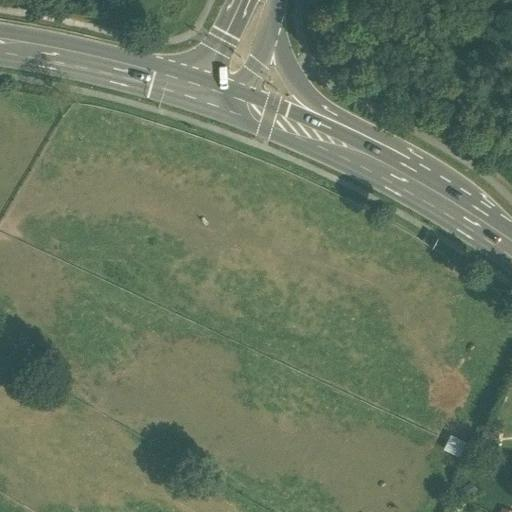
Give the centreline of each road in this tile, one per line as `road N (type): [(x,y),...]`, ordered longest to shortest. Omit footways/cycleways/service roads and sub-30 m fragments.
road 1 (secondary): [(204,94),(400,176)]
road 2 (secondary): [(204,94),(0,50)]
road 3 (secondary): [(400,176),(293,78),(269,21)]
road 4 (secondary): [(400,176),(511,248)]
